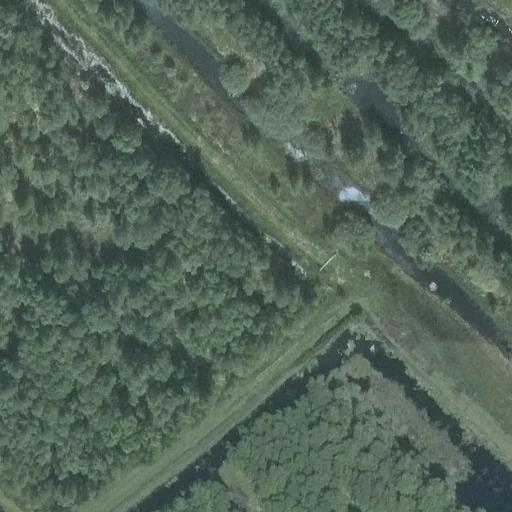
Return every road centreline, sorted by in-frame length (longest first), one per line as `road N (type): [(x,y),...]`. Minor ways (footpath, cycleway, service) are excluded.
road 1 (track): [(95,511),(365,301),(511,447)]
road 2 (track): [(365,301),(64,0)]
